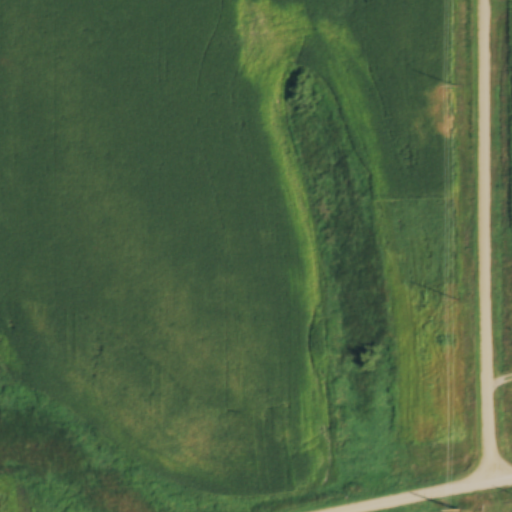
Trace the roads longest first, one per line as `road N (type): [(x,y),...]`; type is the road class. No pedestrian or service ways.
road 1 (residential): [(493,479),(491,0)]
road 2 (residential): [(511,476),(341,511)]
